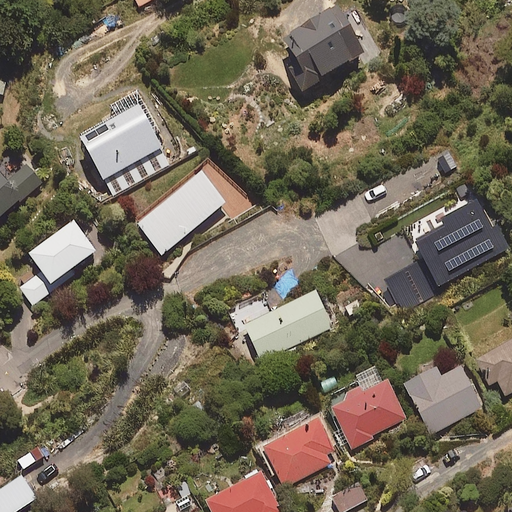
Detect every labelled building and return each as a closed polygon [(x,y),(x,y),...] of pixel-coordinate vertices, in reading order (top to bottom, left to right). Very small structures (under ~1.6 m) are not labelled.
[(339,5),(283,40),(296,61),(287,66),(304,92),(368,51),(339,5)] [(140,106),(82,136),(112,195),(171,165),(140,106)] [(82,140),(74,129),(52,144),(60,155),(82,140)] [(0,179),(0,224),(56,168),(36,149),(2,182),(0,179)] [(203,170),(141,226),(168,256),(230,200),(203,170)] [(422,260),(437,288),(510,250),(483,198),(410,236),(422,260)] [(30,256),(52,285),(99,247),(76,219),(30,256)] [(422,260),(384,280),(401,313),(440,293),(437,288),(422,260)] [(21,289),(33,305),(52,291),(40,274),(21,289)] [(232,314),(239,331),(254,366),(330,334),(315,299),(264,321),(257,303),(232,314)] [(498,382),(506,396),(511,392),(511,337),(477,357),(493,385),(498,382)] [(227,371),(204,345),(157,388),(180,413),(227,371)] [(444,376),(439,367),(406,385),(432,434),(485,406),(464,366),(444,376)] [(373,387),(319,416),(341,456),(395,427),(373,387)] [(298,427),(245,456),(270,501),(322,473),(298,427)] [(221,436),(200,447),(207,460),(228,450),(221,436)] [(39,447),(17,460),(23,470),(45,457),(39,447)] [(193,501),(198,511),(268,511),(247,472),(193,501)] [(35,511),(19,485),(0,496),(0,511),(35,511)] [(352,488),(320,505),(323,511),(348,511),(361,505),(352,488)]
